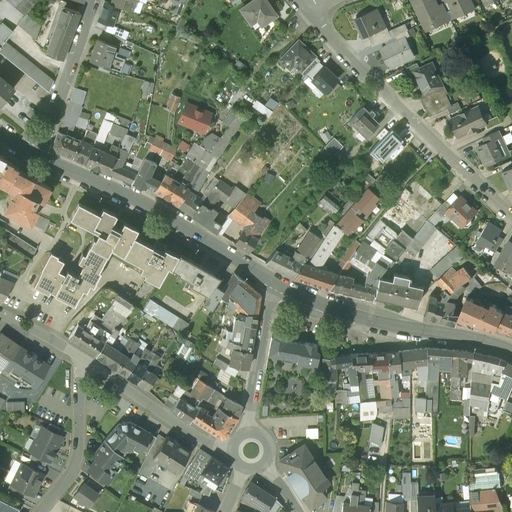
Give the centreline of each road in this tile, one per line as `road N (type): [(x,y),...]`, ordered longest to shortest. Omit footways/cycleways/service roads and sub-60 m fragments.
road 1 (residential): [(511,216),(306,8)]
road 2 (tertiary): [(35,156),(146,205),(277,284)]
road 3 (tertiary): [(277,284),(353,316),(511,352)]
road 4 (residential): [(85,362),(216,451),(231,453)]
road 5 (residential): [(35,156),(93,0)]
road 6 (residential): [(39,511),(76,458),(85,362)]
road 7 (residential): [(248,431),(277,284)]
